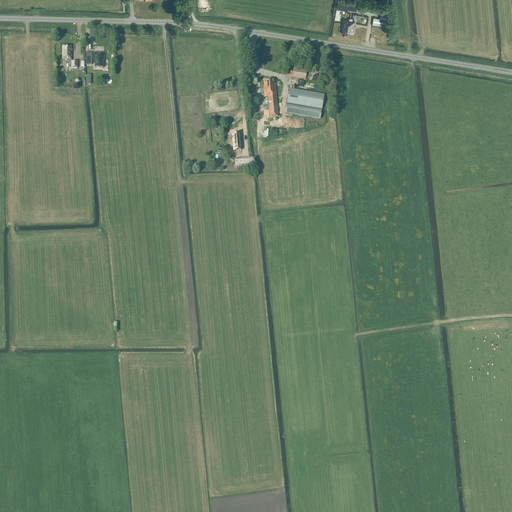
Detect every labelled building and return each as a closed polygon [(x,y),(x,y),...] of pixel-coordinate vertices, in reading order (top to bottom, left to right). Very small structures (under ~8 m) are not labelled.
[(359,2),(348,0),(338,0),(338,8),(357,12),(359,2)] [(391,14),(381,12),(380,19),(374,18),(372,25),(389,27),(391,14)] [(68,68),(77,68),(77,61),(71,62),(71,60),(71,52),(71,49),(71,46),(62,46),(63,60),(68,60),(68,68)] [(105,56),(105,53),(94,53),(94,64),(95,64),(95,68),(103,68),(103,60),(104,60),(104,56),(105,56)] [(293,70),(291,77),(302,79),(303,72),(293,70)] [(278,118),(275,84),(274,84),(273,79),(263,80),(263,86),(264,98),(267,98),(269,119),(278,118)] [(321,111),(324,95),(290,89),(287,105),(321,111)] [(238,134),(231,135),(232,143),(233,143),(234,150),(239,149),(240,149),(238,134)] [(250,164),(250,157),(234,159),(235,166),(250,164)]
